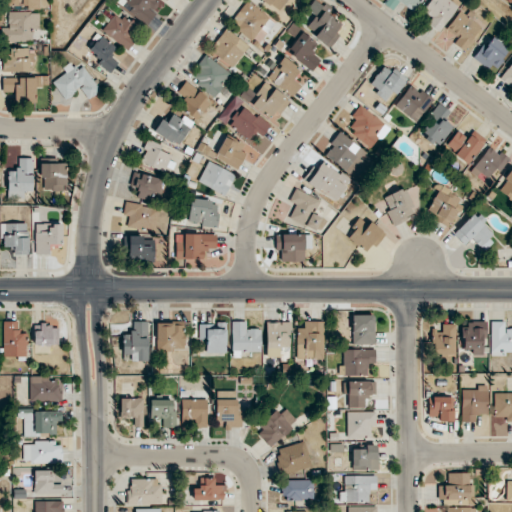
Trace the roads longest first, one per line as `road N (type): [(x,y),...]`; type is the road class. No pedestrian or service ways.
road 1 (tertiary): [(96,511),(90,246),(101,178),(134,100),(208,0)]
road 2 (tertiary): [(0,290),(511,289)]
road 3 (residential): [(251,289),(246,249),(256,203),(387,27)]
road 4 (residential): [(409,511),(407,290)]
road 5 (residential): [(352,0),(511,124)]
road 6 (residential): [(253,511),(249,474),(232,457),(96,456)]
